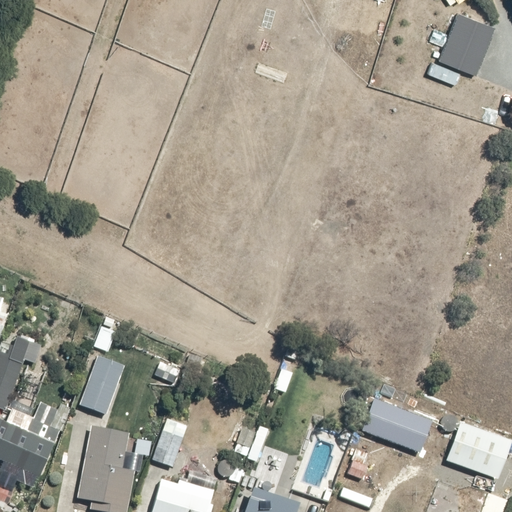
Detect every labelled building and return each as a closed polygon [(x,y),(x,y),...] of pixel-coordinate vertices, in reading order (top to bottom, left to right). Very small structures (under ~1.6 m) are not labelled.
[(458,14),(451,35),(432,28),(428,42),(447,48),(442,62),(478,75),(494,26),(458,14)] [(0,335),(8,313),(4,312),(9,298),(0,294),(0,335)] [(125,322),(106,315),(96,345),(115,352),(125,322)] [(49,461),(61,432),(67,434),(78,407),(53,396),(42,391),(50,373),(37,367),(48,341),(11,325),(0,351),(0,456),(6,459),(1,471),(38,487),(49,461)] [(127,364),(98,353),(79,404),(109,415),(127,364)] [(363,432),(400,444),(393,463),(424,473),(442,421),(421,414),(375,398),(363,432)] [(190,424),(170,417),(154,460),(174,468),(190,424)] [(258,463),(270,429),(239,417),(226,451),(258,463)] [(511,448),(511,436),(462,419),(448,459),(501,478),(511,448)] [(130,432),(94,425),(79,496),(88,498),(86,506),(115,511),(128,511),(137,469),(123,466),(130,432)] [(372,452),(356,445),(345,473),(361,479),(372,452)] [(212,511),(218,489),(162,476),(153,511),(212,511)] [(5,511),(18,486),(0,477),(0,509),(5,511)] [(303,511),(308,502),(262,482),(249,511),(242,509),(240,511),(303,511)]
